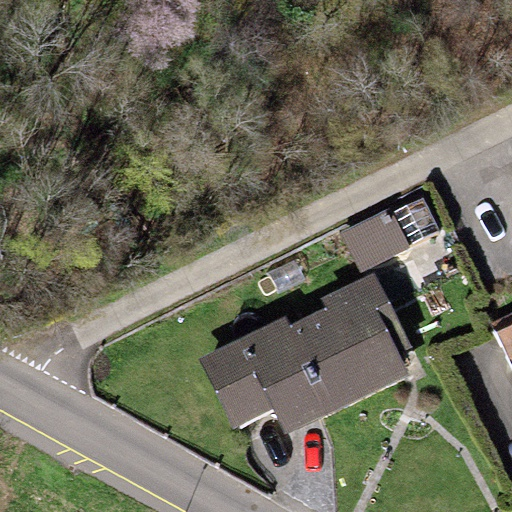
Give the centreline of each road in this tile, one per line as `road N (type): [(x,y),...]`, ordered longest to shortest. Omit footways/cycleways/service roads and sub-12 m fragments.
road 1 (residential): [(1,398),(105,325),(511,125)]
road 2 (secondary): [(221,511),(1,398)]
